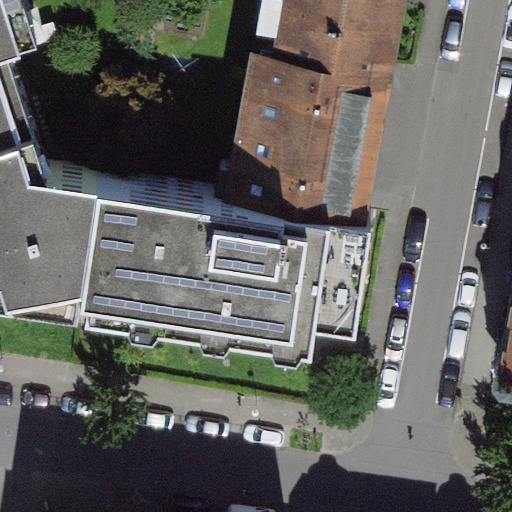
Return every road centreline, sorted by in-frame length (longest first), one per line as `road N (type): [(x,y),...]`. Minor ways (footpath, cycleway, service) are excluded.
road 1 (residential): [(408,494),(494,0)]
road 2 (residential): [(408,494),(0,434)]
